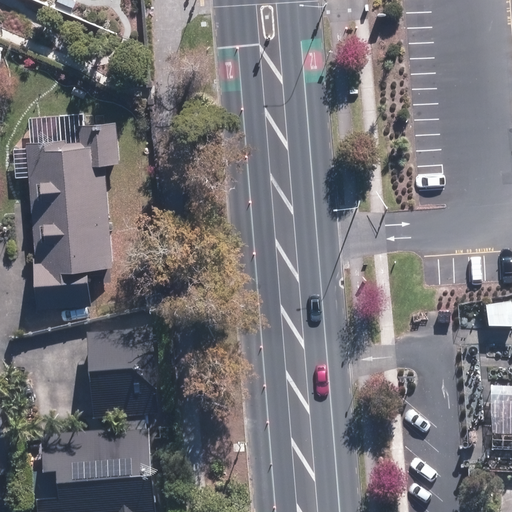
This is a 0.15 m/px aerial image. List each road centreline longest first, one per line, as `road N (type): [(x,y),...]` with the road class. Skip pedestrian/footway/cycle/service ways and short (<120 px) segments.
road 1 (primary): [(297,0),(337,511)]
road 2 (primary): [(273,511),(236,0)]
